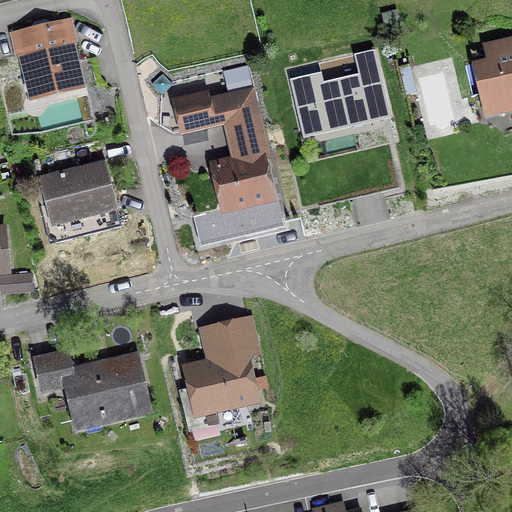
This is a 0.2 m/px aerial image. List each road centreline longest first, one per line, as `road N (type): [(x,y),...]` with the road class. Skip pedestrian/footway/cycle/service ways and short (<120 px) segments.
road 1 (residential): [(173,283),(115,33),(76,3),(0,20)]
road 2 (residential): [(188,511),(402,465),(448,439),(464,408)]
road 3 (residential): [(269,265),(511,205)]
road 4 (residential): [(464,408),(427,370),(310,304),(269,265)]
road 5 (residential): [(0,323),(173,283)]
